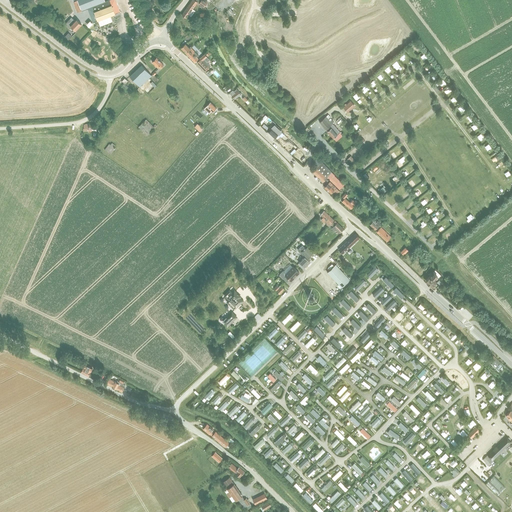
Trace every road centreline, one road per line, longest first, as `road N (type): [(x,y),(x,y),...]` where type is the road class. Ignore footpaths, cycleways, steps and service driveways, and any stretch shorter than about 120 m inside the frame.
road 1 (residential): [(172,411),(353,228)]
road 2 (tertiary): [(339,207),(161,40)]
road 3 (tertiary): [(161,40),(104,72),(0,0)]
road 4 (tertiary): [(511,365),(390,254)]
road 5 (residential): [(291,511),(172,411)]
road 6 (unclassified): [(133,401),(0,334)]
